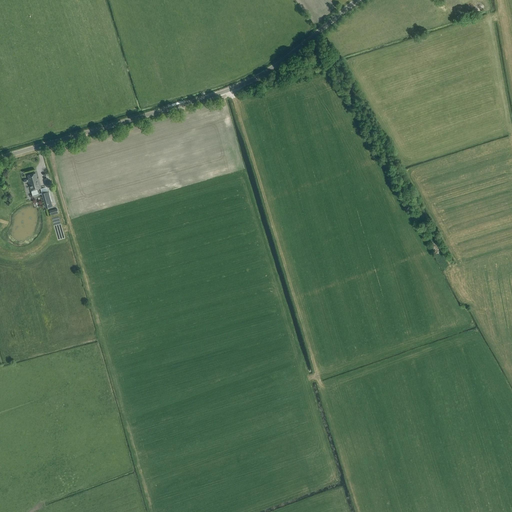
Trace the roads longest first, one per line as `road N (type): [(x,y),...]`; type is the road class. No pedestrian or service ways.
road 1 (tertiary): [(0,157),(237,86),(357,0)]
road 2 (track): [(356,89),(340,58),(254,78)]
